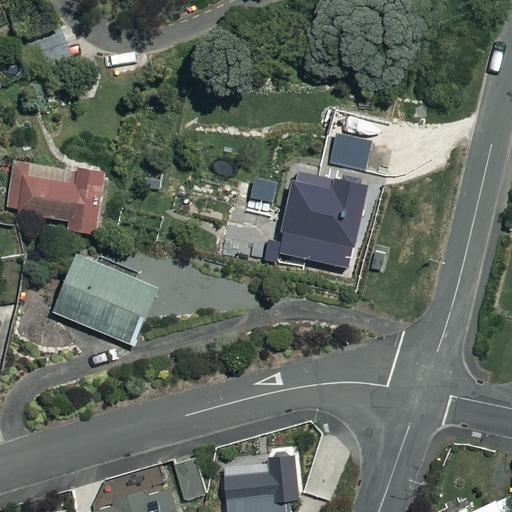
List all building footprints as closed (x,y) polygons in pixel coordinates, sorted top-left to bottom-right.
[(68,35),(31,44),(39,75),(76,65),(68,35)] [(0,94),(17,87),(0,48),(0,94)] [(376,140),(340,134),(335,164),(371,170),(376,140)] [(116,180),(20,158),(8,209),(75,224),(73,231),(103,238),(116,180)] [(373,187),(299,176),(287,257),(361,268),(373,187)] [(166,289),(88,256),(63,314),(141,348),(166,289)] [(267,468),(230,471),(233,511),(310,511),(306,458),(266,461),(267,468)] [(212,495),(206,461),(181,465),(187,500),(212,495)] [(189,511),(183,490),(110,511),(189,511)] [(506,511),(500,495),(455,511),(506,511)]
